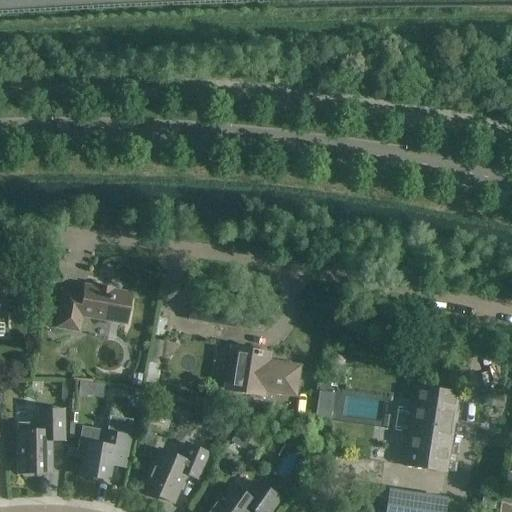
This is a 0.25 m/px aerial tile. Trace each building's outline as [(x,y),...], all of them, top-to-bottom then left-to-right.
[(57,328),(58,328),(79,331),(81,316),(126,324),(131,294),(113,291),(113,290),(98,287),(98,288),(86,286),(84,296),(63,292),(57,328)] [(238,327),(241,308),(193,299),(190,318),(238,327)] [(298,368),(259,362),(261,353),(232,348),(229,371),(235,372),(232,393),(262,398),(264,390),(294,395),(298,368)] [(89,396),(90,383),(80,382),(79,395),(89,396)] [(61,397),(70,397),(70,383),(61,383),(61,397)] [(405,466),(445,472),(457,394),(417,387),(405,466)] [(18,474),(51,473),(50,441),(63,440),(63,410),(39,410),(39,423),(29,424),(29,431),(17,431),(18,474)] [(155,413),(146,410),(142,419),(151,423),(155,413)] [(111,459),(125,462),(130,436),(81,427),(76,458),(82,459),(79,476),(108,481),(111,459)] [(159,449),(144,483),(153,487),(150,494),(173,504),(186,474),(197,479),(208,453),(188,445),(182,459),(159,449)] [(244,494),(231,485),(223,496),(221,495),(208,511),(250,511),(252,511),(253,511),(270,511),(280,498),(258,483),(251,493),(244,494)] [(511,499),(511,490),(503,487),(500,501),(510,505),(511,499)] [(439,511),(441,501),(389,491),(386,511),(439,511)]
